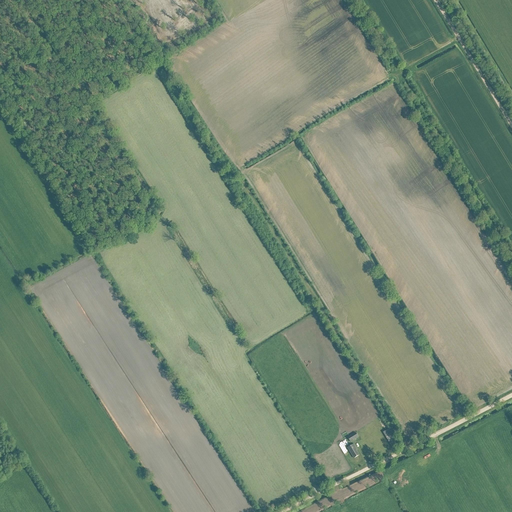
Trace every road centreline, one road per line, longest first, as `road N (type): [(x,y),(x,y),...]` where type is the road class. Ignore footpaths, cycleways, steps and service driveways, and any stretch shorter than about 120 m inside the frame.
road 1 (track): [(282,511),(511,395)]
road 2 (track): [(511,124),(436,0)]
